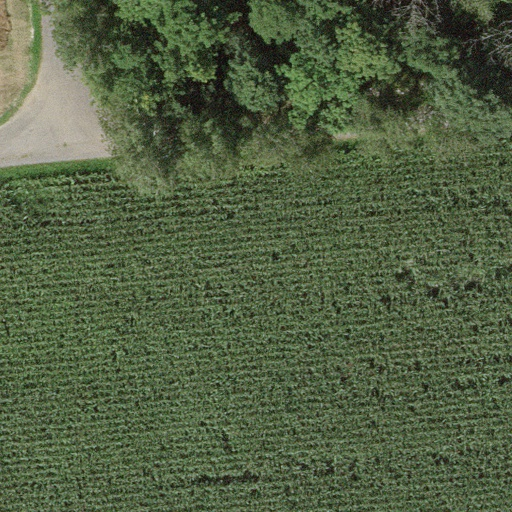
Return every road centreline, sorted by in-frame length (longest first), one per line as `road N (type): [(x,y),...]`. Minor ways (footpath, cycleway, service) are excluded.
road 1 (track): [(0,158),(511,112)]
road 2 (track): [(0,155),(33,145),(64,106),(62,0)]
